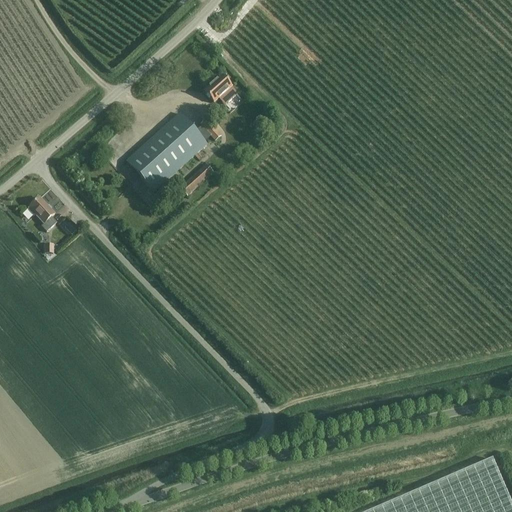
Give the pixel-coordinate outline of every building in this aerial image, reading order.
[(213,105),(232,88),(222,77),(204,94),(213,105)] [(210,137),(213,140),(215,142),(220,137),(206,121),(201,126),(202,127),(195,133),(179,116),(126,163),(153,193),(206,146),(204,143),(210,137)] [(187,198),(213,174),(206,166),(180,189),(187,198)] [(174,208),(182,201),(176,195),(168,202),(174,208)] [(39,199),(28,210),(34,217),(35,216),(44,225),(41,227),(46,233),(57,224),(51,218),(54,215),(39,199)] [(53,256),(53,246),(44,246),(44,256),(53,256)] [(371,511),(511,511),(511,507),(492,460),(371,511)]
